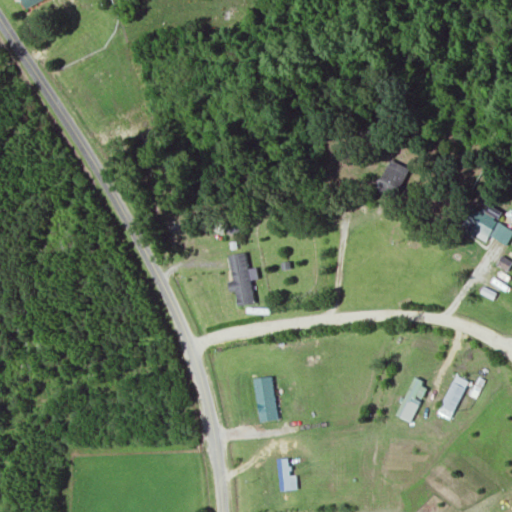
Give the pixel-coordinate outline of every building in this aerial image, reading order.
[(378,189),(397,198),(412,168),(392,158),(378,189)] [(511,227),(498,220),(501,214),(486,206),(480,217),(473,214),(466,228),(487,239),(489,235),(506,244),(511,232),(511,227)] [(249,267),(247,252),(230,254),(234,279),(230,280),(231,290),(237,290),(239,305),(256,302),(253,278),(259,277),(258,266),(249,267)] [(497,263),(507,269),(511,262),(511,260),(503,255),(497,263)] [(439,413),(452,419),(469,379),(455,374),(439,413)] [(277,419),(274,375),(257,377),(260,420),(277,419)] [(423,398),(430,384),(414,377),(397,414),(412,421),(422,398),(423,398)]
